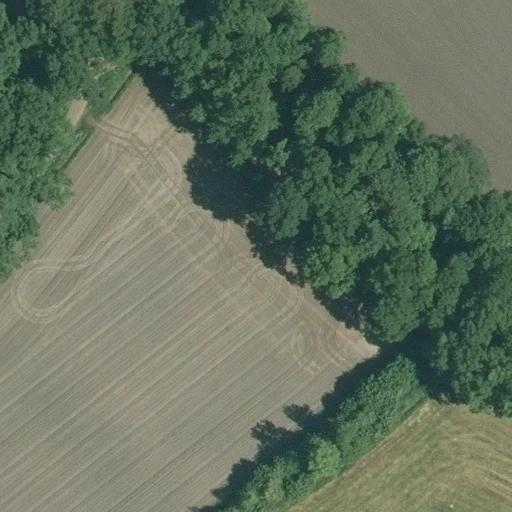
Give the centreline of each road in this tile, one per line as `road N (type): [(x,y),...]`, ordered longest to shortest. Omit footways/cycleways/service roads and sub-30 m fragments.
road 1 (unclassified): [(511,382),(428,322),(290,192),(196,78),(150,0)]
road 2 (unclassified): [(0,217),(62,133),(125,0)]
